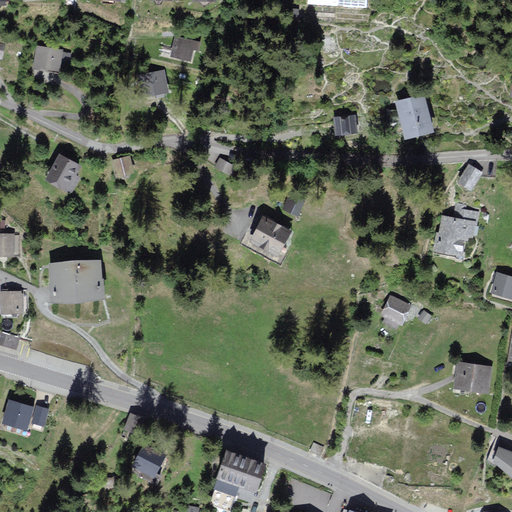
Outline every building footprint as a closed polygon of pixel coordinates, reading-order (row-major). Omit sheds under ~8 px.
[(198,41),(176,34),(170,55),(192,62),(198,41)] [(60,71),(63,49),(38,46),(34,68),(60,71)] [(169,89),(165,69),(138,75),(142,95),(169,89)] [(433,129),(424,94),(396,101),(404,136),(433,129)] [(358,133),(355,114),(334,117),(337,136),(358,133)] [(76,172),(81,163),(59,152),(45,178),(73,192),(81,175),(76,172)] [(135,172),(130,155),(111,161),(116,178),(135,172)] [(238,167),(220,158),(216,167),(233,176),(238,167)] [(483,171),(469,163),(458,181),(472,189),(483,171)] [(297,215),(304,200),(292,194),(285,209),(297,215)] [(474,237),(478,210),(465,208),(465,204),(457,203),(455,217),(444,215),(441,232),(439,232),(436,252),(462,255),(465,240),(468,240),(469,237),(474,237)] [(294,230),(265,214),(252,238),(280,254),(294,230)] [(0,255),(13,255),(13,233),(0,233),(0,255)] [(105,299),(102,259),(49,263),(52,303),(105,299)] [(511,297),(511,275),(498,272),(492,292),(511,297)] [(24,313),(22,290),(1,291),(2,314),(24,313)] [(403,323),(413,304),(391,294),(382,313),(403,323)] [(426,323),(432,315),(425,311),(419,319),(426,323)] [(18,338),(0,331),(0,342),(15,348),(18,338)] [(489,392),(492,366),(458,362),(455,388),(489,392)] [(27,429),(34,406),(9,399),(3,422),(27,429)] [(50,408),(37,405),(32,421),(45,425),(50,408)] [(142,418),(132,414),(126,428),(136,433),(142,418)] [(310,450),(320,454),(323,447),(313,443),(310,450)] [(165,455),(143,444),(132,465),(154,477),(165,455)] [(511,474),(511,451),(499,446),(494,460),(511,474)] [(256,489),(265,462),(225,448),(213,485),(237,493),(235,496),(248,501),(252,488),(256,489)]
